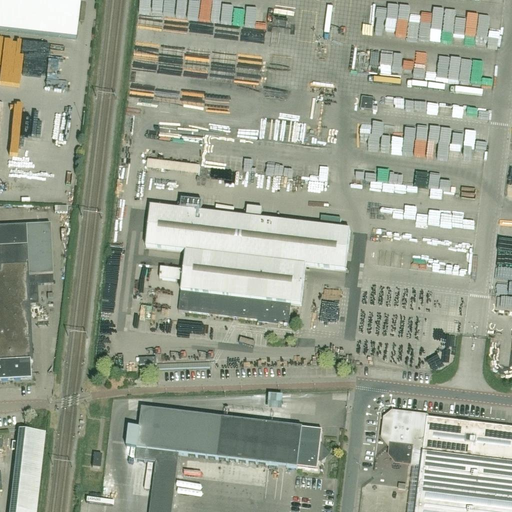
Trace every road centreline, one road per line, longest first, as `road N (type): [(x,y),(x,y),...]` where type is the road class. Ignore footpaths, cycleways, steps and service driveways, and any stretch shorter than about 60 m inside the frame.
road 1 (unknown): [(346,110),(357,268),(480,289)]
road 2 (unclassified): [(361,382),(91,396)]
road 3 (unknown): [(331,40),(354,30),(507,62)]
road 4 (unknown): [(346,76),(502,103)]
road 5 (unknown): [(346,110),(500,125)]
road 6 (unclassified): [(361,382),(511,401)]
road 7 (unknown): [(346,110),(346,76),(307,67),(295,51),(300,0)]
road 8 (unclassified): [(345,511),(361,382)]
